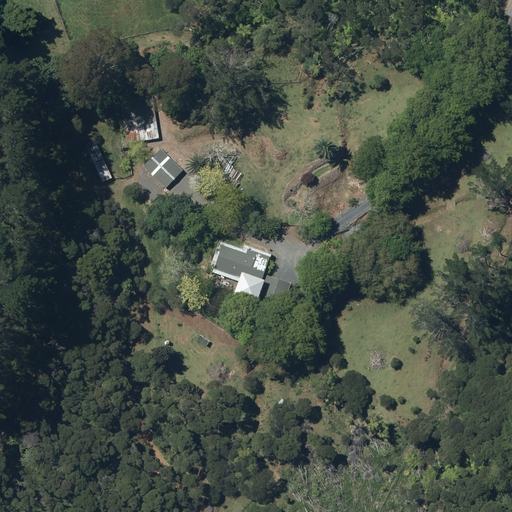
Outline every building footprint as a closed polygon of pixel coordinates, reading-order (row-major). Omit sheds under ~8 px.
[(137,133),(138,141),(160,138),(154,96),(122,101),(127,134),(137,133)] [(86,144),(103,183),(113,178),(96,139),(86,144)] [(144,166),(167,189),(184,170),(161,148),(144,166)] [(244,278),(238,295),(261,303),(263,296),(285,303),(292,283),(266,273),(272,257),(252,250),(250,254),(225,245),(217,268),(244,278)] [(197,339),(207,346),(210,342),(200,335),(197,339)] [(277,406),(280,408),(285,402),(282,399),(277,406)]
